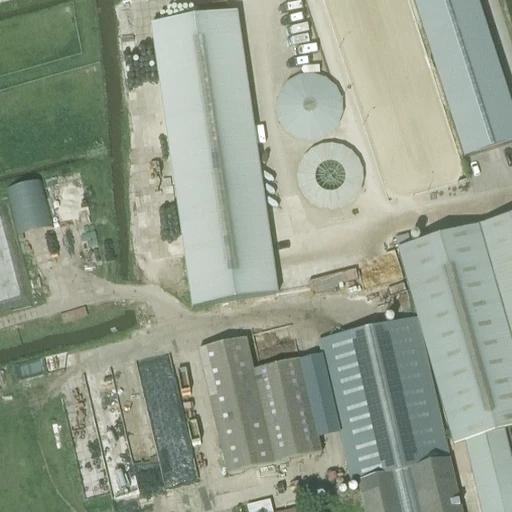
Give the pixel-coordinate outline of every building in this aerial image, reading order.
[(511,115),(475,0),(411,0),(463,160),(511,143),(511,115)] [(191,309),(276,295),(235,14),(150,26),(191,309)] [(511,511),(511,487),(497,434),(511,429),(511,217),(396,250),(452,447),(463,444),(482,511),(511,511)] [(397,322),(317,341),(350,484),(356,482),(359,492),(362,511),(418,511),(408,470),(447,461),(446,459),(414,319),(397,322)] [(243,341),(197,352),(226,477),(319,455),(297,361),(250,372),(243,341)] [(458,511),(447,461),(408,470),(418,511),(458,511)]
